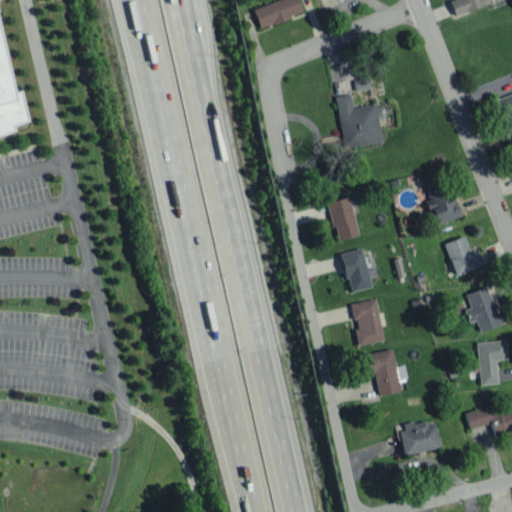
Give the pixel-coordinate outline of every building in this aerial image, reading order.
[(272,0),(251,8),(258,27),(301,12),(296,0),(272,0)] [(448,0),(453,14),(487,3),(486,0),(448,0)] [(0,133),(12,129),(11,125),(26,120),(19,90),(11,92),(0,44),(0,133)] [(353,79),(354,89),(369,88),(368,78),(353,79)] [(511,92),(494,98),(505,134),(511,152),(511,151),(511,92)] [(342,148),(380,141),(373,103),(351,107),(349,93),(333,96),(342,148)] [(425,191),(432,223),(460,216),(457,200),(450,202),(446,186),(425,191)] [(334,239),(356,235),(348,196),(326,201),(334,239)] [(443,242),(452,274),(481,266),(476,247),(468,249),(464,236),(443,242)] [(339,252),(347,291),(369,286),(367,275),(368,275),(361,247),(339,252)] [(464,294),(469,307),(463,309),(468,322),(474,320),(478,331),(500,323),(486,285),(464,294)] [(382,339),(374,298),(349,303),(355,328),(352,329),(356,345),(382,339)] [(474,341),(476,362),(469,362),(469,371),(477,371),(478,384),(495,383),(494,359),(505,359),(504,339),(474,341)] [(358,354),(361,374),(373,372),(376,395),(399,391),(397,381),(405,380),(403,364),(394,366),(391,348),(358,354)] [(463,412),(467,428),(489,422),(492,434),(511,429),(511,406),(487,413),(485,406),(463,412)]
